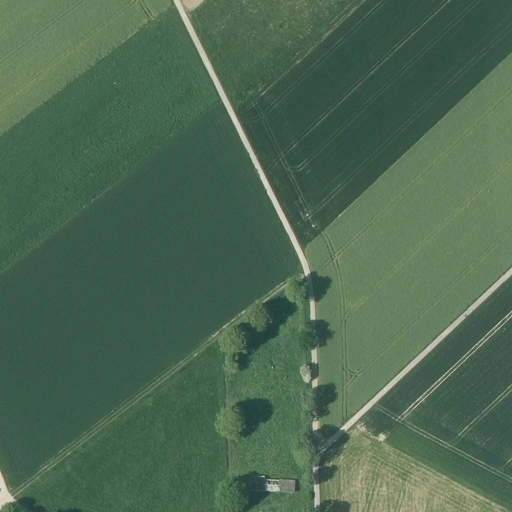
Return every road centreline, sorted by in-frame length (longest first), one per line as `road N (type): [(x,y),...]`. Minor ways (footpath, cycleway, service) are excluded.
road 1 (track): [(318,453),(314,281),(177,0)]
road 2 (track): [(10,497),(314,281)]
road 3 (track): [(318,453),(511,272)]
